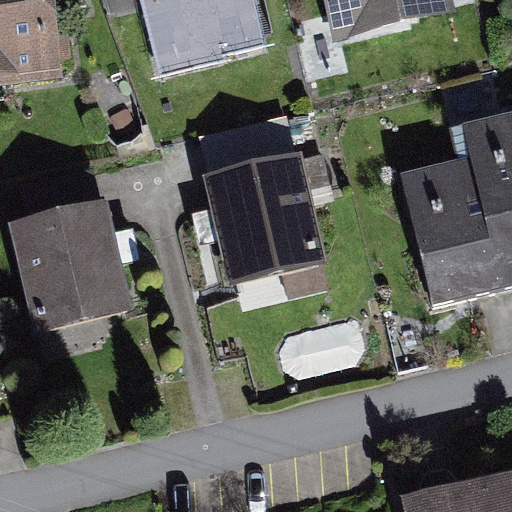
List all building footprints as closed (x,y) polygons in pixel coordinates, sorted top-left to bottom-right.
[(0,0),(0,106),(73,99),(62,0),(0,0)] [(146,0),(165,84),(271,60),(257,0),(146,0)] [(444,0),(330,0),(344,59),(453,33),(444,0)] [(468,171),(399,187),(431,324),(511,304),(511,126),(460,139),(468,171)] [(302,169),(204,194),(231,300),(329,275),(302,169)] [(107,216),(8,242),(35,345),(134,320),(107,216)] [(511,511),(511,499),(452,511),(511,511)]
